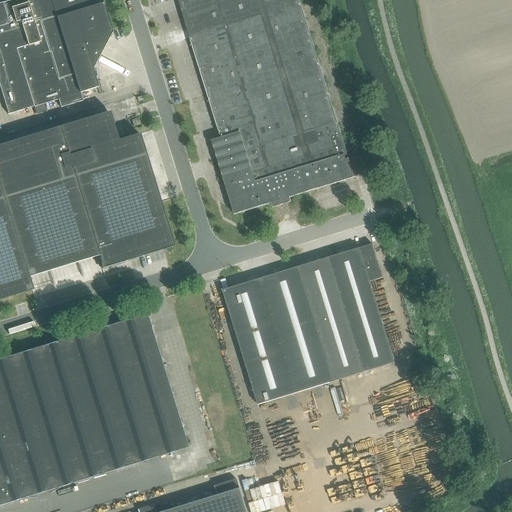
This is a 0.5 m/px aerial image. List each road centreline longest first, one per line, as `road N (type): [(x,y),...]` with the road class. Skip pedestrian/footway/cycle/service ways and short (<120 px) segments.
road 1 (unclassified): [(213,268),(131,0)]
road 2 (unclassified): [(213,268),(0,331)]
road 3 (unclassified): [(362,224),(213,268)]
